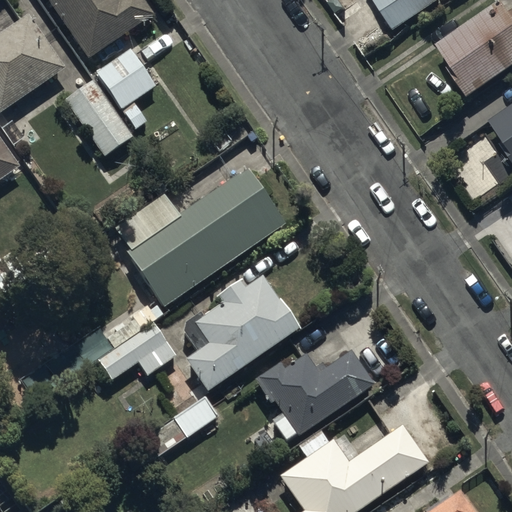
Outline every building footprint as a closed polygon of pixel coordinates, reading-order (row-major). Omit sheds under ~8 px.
[(45,0),(88,63),(154,19),(141,0),(45,0)] [(375,0),(395,31),(442,0),(441,0),(375,0)] [(511,11),(504,1),(440,45),(456,69),(452,72),(470,98),(511,69),(511,11)] [(0,115),(65,71),(29,19),(0,39),(0,115)] [(156,89),(130,52),(95,76),(135,132),(146,124),(133,105),(156,89)] [(133,140),(92,82),(64,102),(105,159),(133,140)] [(511,104),(489,120),(511,154),(511,104)] [(0,183),(20,169),(0,140),(0,183)] [(282,227),(243,173),(125,256),(164,310),(282,227)] [(0,276),(14,266),(0,245),(0,276)] [(209,395),(299,332),(263,280),(248,290),(241,280),(212,301),(219,311),(195,327),(209,347),(187,363),(209,395)] [(98,357),(153,320),(159,316),(144,294),(21,376),(36,398),(98,357)] [(153,320),(98,357),(111,382),(139,364),(148,378),(176,360),(153,320)] [(298,440),(374,386),(350,352),(318,374),(306,357),(285,371),(281,365),(253,384),(269,407),(274,403),(285,419),(274,427),(286,444),(296,437),(298,440)] [(219,419),(205,399),(139,444),(142,449),(132,456),(141,469),(152,461),(154,464),(219,419)] [(359,511),(428,465),(402,427),(347,464),(333,443),(329,445),(321,433),(298,449),(306,461),(280,479),(302,511),(359,511)] [(472,511),(461,494),(434,511),(472,511)]
